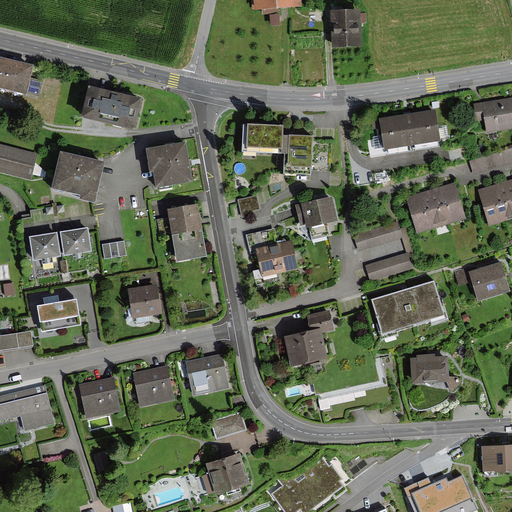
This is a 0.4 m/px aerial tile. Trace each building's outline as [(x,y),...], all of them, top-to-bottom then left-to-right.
[(362,7),(334,8),(335,44),(363,43),(362,7)] [(0,54),(0,85),(28,91),(35,62),(0,54)] [(144,97),(92,85),(85,114),(137,126),(144,97)] [(511,97),(477,104),(479,119),(488,117),(490,129),(511,125),(511,97)] [(442,136),(437,108),(372,119),(376,147),(442,136)] [(287,124),(247,123),(246,154),(286,155),(286,134),(287,124)] [(315,134),(286,134),(286,155),(285,172),(314,173),(315,134)] [(189,143),(151,149),(157,186),(195,180),(189,143)] [(37,153),(0,144),(0,171),(30,179),(37,153)] [(106,161),(63,151),(55,187),(84,194),(83,197),(97,200),(106,161)] [(511,188),(511,183),(496,188),(506,220),(511,217),(511,188)] [(453,186),(438,191),(448,223),(463,219),(453,186)] [(496,188),(481,192),(491,224),(506,220),(496,188)] [(438,191),(423,195),(433,227),(448,223),(438,191)] [(423,195),(408,199),(418,232),(433,227),(423,195)] [(331,196),(300,203),(305,225),(336,218),(331,196)] [(256,197),(239,201),(243,217),(254,215),(253,212),(260,210),(256,197)] [(200,205),(171,210),(180,261),(209,256),(200,205)] [(403,236),(399,225),(359,237),(362,249),(403,236)] [(89,229),(63,233),(66,255),(92,251),(89,229)] [(58,234),(32,238),(35,260),(61,256),(58,234)] [(122,241),(103,244),(106,260),(125,257),(122,241)] [(292,241),(255,250),(262,279),(299,270),(292,241)] [(414,267),(410,255),(369,268),(373,279),(414,267)] [(502,263),(469,273),(478,303),(511,293),(502,263)] [(455,272),(460,285),(468,283),(463,269),(455,272)] [(436,280),(374,300),(384,332),(446,313),(436,280)] [(158,285),(131,289),(135,318),(162,314),(158,285)] [(81,326),(77,302),(38,308),(42,333),(81,326)] [(312,329),(287,335),(294,363),(329,355),(323,330),(334,327),(331,311),(309,316),(312,329)] [(379,382),(364,316),(342,321),(349,351),(336,355),(339,370),(313,376),(317,396),(379,382)] [(31,332),(0,336),(0,351),(34,346),(31,332)] [(224,355),(188,363),(194,395),(231,387),(224,355)] [(450,356),(414,358),(416,380),(451,379),(450,356)] [(167,367),(136,374),(143,406),(175,399),(167,367)] [(115,378),(82,385),(89,418),(122,411),(115,378)] [(46,387),(0,397),(0,405),(0,420),(23,416),(27,431),(55,425),(46,387)] [(216,438),(247,432),(243,415),(213,421),(216,438)] [(511,444),(484,446),(486,472),(511,471),(511,444)] [(110,468),(105,452),(94,456),(99,472),(110,468)] [(268,497),(278,511),(310,511),(344,489),(319,453),(292,472),(283,475),(277,479),(283,486),(268,497)] [(240,456),(210,466),(220,495),(250,484),(240,456)] [(424,511),(448,511),(466,505),(457,482),(448,486),(444,478),(430,484),(428,477),(405,486),(411,502),(419,499),(424,511)] [(133,511),(131,503),(115,507),(115,511),(133,511)]
